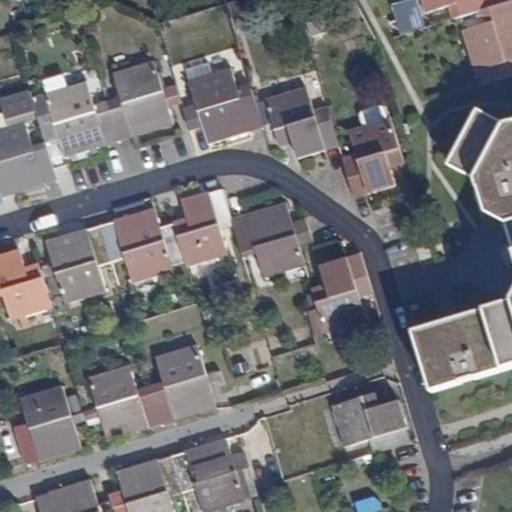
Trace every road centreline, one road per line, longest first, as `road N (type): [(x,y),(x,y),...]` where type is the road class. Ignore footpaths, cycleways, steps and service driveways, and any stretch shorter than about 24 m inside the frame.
road 1 (residential): [(440,511),(442,478),(380,257),(362,233),(281,171),(228,159),(0,229)]
road 2 (residential): [(262,409),(0,493)]
